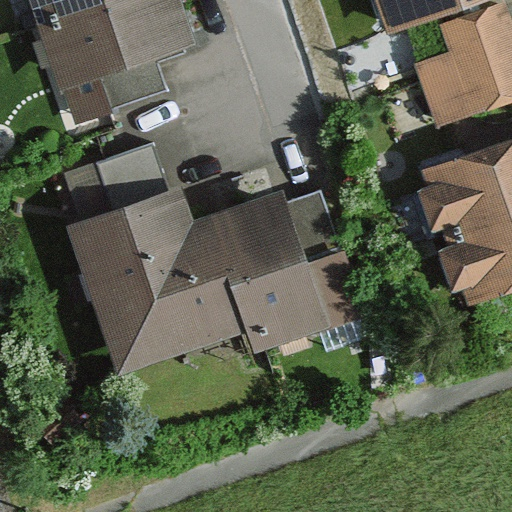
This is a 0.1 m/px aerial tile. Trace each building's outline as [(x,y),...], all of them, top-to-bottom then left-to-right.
[(179,0),(25,0),(58,97),(197,51),(179,0)] [(511,17),(506,0),(374,0),(388,41),(440,24),(449,51),(413,63),(435,127),(511,101),(511,17)] [(68,159),(74,192),(155,178),(149,144),(68,159)] [(468,305),(511,289),(511,146),(423,177),(468,305)] [(181,190),(66,232),(120,378),(251,331),(260,357),(336,330),(286,194),(195,228),(181,190)]
